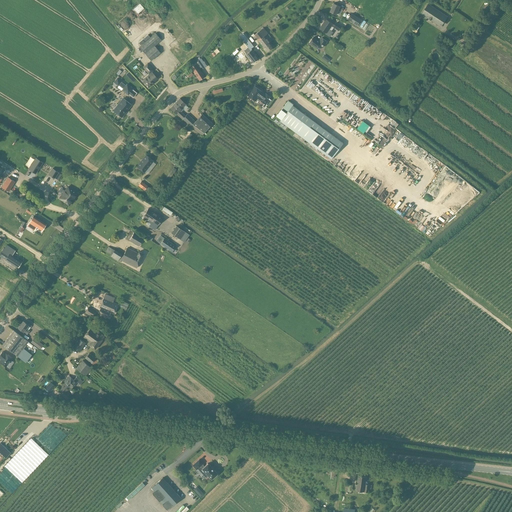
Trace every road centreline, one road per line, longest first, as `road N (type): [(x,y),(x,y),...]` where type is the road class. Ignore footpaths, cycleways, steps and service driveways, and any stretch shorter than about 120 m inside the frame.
road 1 (tertiary): [(499,470),(0,404)]
road 2 (unclassified): [(0,329),(167,105),(192,88),(254,70),(320,0)]
